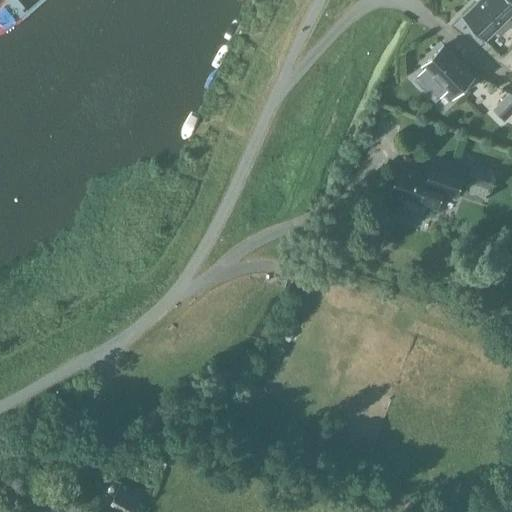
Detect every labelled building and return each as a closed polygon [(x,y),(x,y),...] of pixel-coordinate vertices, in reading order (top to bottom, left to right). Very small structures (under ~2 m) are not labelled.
[(511,14),(511,0),(479,0),(462,17),(485,41),(496,30),(501,35),(511,24),(511,22),(508,18),(511,14)] [(474,78),(444,46),(422,66),(425,69),(415,79),(436,100),(446,91),(453,98),(474,78)] [(511,96),(510,94),(499,104),(510,115),(511,112),(511,96)] [(433,161),(428,176),(400,167),(391,193),(408,199),(405,207),(423,213),(426,205),(436,208),(442,192),(455,196),(464,172),(433,161)] [(473,166),(468,182),(490,190),(496,174),(473,166)] [(133,456),(141,460),(145,453),(145,452),(137,448),(133,456)] [(140,511),(144,505),(139,502),(142,496),(121,485),(116,494),(111,492),(108,497),(113,500),(108,508),(109,509),(107,511),(140,511)] [(60,497),(57,503),(53,511),(55,511),(82,511),(84,510),(60,497)]
